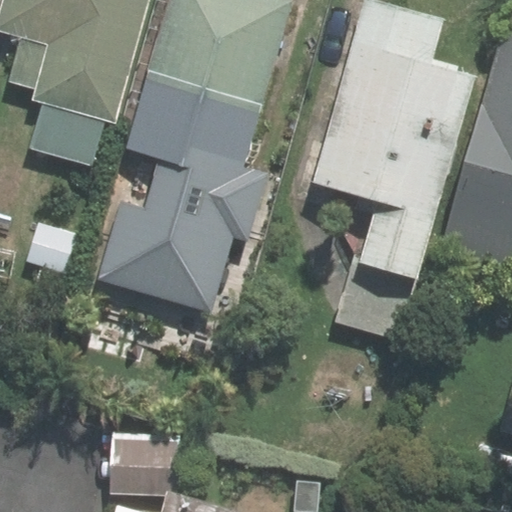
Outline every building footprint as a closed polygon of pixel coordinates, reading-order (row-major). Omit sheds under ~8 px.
[(116,115),(147,0),(10,0),(4,23),(27,29),(14,77),(44,85),(41,94),(116,115)] [(171,0),(129,149),(161,158),(149,204),(123,197),(100,279),(216,312),(237,239),(251,243),(271,173),(247,167),(293,2),(285,0),(171,0)] [(391,0),(381,0),(331,177),(375,188),(371,201),(392,208),(378,255),(365,251),(346,316),(402,332),(420,269),(434,273),(489,75),(441,62),(454,18),(391,0)] [(511,45),(456,246),(511,260),(511,45)] [(80,236),(34,221),(19,269),(33,274),(23,305),(54,315),(80,236)] [(511,447),(511,446),(464,437),(456,477),(504,487),(511,447)] [(271,511),(185,488),(185,439),(123,439),(123,490),(174,489),(168,511),(271,511)] [(328,480),(302,478),(302,509),(319,511),(328,480)] [(437,511),(391,502),(388,511),(437,511)]
